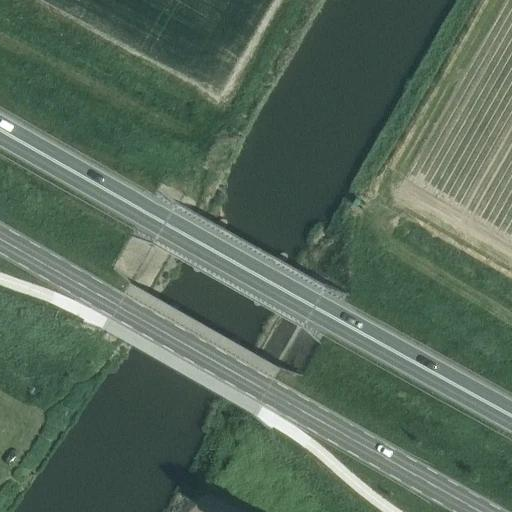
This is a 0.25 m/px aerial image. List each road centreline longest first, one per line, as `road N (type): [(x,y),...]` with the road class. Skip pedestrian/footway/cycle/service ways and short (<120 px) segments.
road 1 (trunk): [(511,412),(0,127)]
road 2 (secondary): [(477,511),(0,239)]
